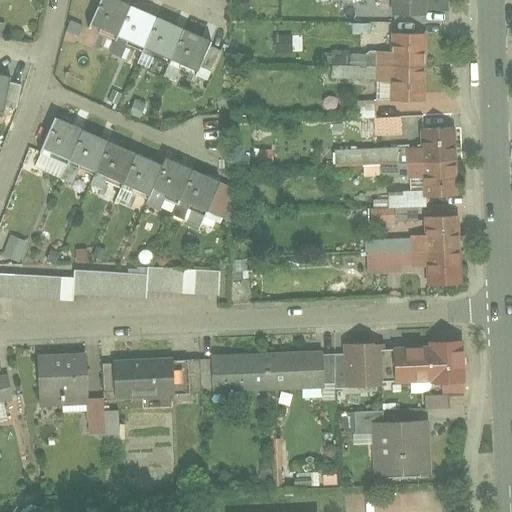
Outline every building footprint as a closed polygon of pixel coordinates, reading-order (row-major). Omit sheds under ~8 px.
[(190,75),(206,37),(116,0),(100,0),(87,33),(190,75)] [(428,0),(394,0),(394,20),(428,20),(428,0)] [(430,108),(428,40),(392,40),(393,54),(373,54),(374,94),(394,94),(395,109),(430,108)] [(372,100),(353,101),(354,118),(373,117),(372,100)] [(371,118),(372,136),(401,134),(400,116),(371,118)] [(158,156),(154,166),(55,123),(40,156),(148,203),(154,189),(205,211),(218,182),(158,156)] [(459,203),(455,133),(417,135),(418,152),(403,153),(404,184),(418,183),(419,205),(459,203)] [(366,223),(392,222),(391,207),(417,206),(416,190),(385,191),(386,207),(365,207),(366,223)] [(414,220),(414,207),(393,208),(393,221),(414,220)] [(463,296),(460,220),(423,222),(425,246),(365,249),(367,281),(426,278),(427,298),(463,296)] [(8,234),(1,256),(19,261),(26,240),(8,234)] [(216,299),(218,272),(145,268),(144,276),(74,272),(74,279),(0,274),(0,300),(72,305),(73,299),(143,304),(144,295),(216,299)] [(374,390),(370,345),(342,347),(346,392),(374,390)] [(96,392),(94,348),(29,352),(32,396),(96,392)] [(456,389),(455,348),(393,349),(394,389),(456,389)] [(328,394),(327,356),(103,363),(105,401),(328,394)] [(0,406),(18,403),(13,379),(0,381),(0,424),(2,424),(0,411),(0,406)] [(423,395),(424,407),(446,406),(445,394),(423,395)] [(421,427),(372,424),(370,464),(419,467),(421,427)]
